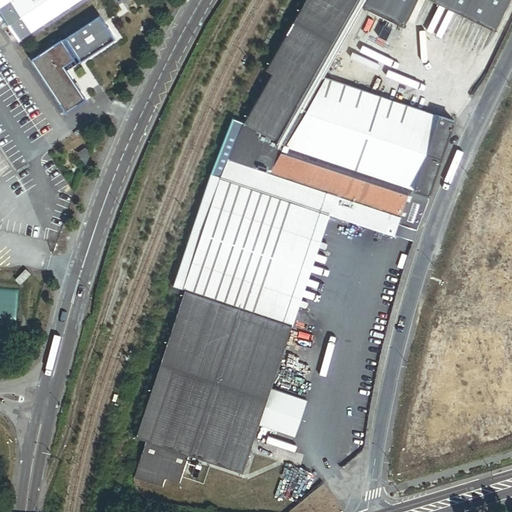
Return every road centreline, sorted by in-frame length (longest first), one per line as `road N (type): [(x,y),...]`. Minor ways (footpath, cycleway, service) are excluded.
road 1 (unclassified): [(371,511),(378,443),(413,293),(447,192),(511,55)]
road 2 (tertiary): [(201,0),(132,133),(93,234)]
road 3 (tertiary): [(93,234),(72,261),(40,403)]
road 4 (tertiary): [(53,406),(93,234)]
